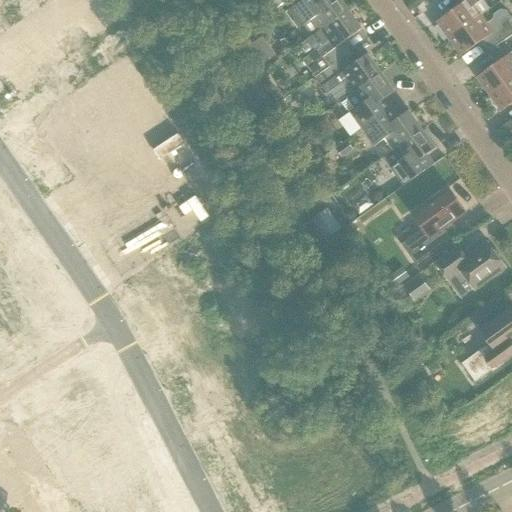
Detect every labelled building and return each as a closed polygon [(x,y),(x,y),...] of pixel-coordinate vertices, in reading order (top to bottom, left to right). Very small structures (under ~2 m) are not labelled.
[(18,0),(0,0),(0,17),(6,26),(26,12),(18,0)] [(18,0),(26,12),(42,0),(18,0)] [(285,0),(274,0),(269,4),(274,11),(287,1),(285,0)] [(312,20),(320,31),(349,11),(340,0),(323,0),(315,6),(310,0),(303,0),(285,13),(298,29),(300,27),(301,28),(312,20)] [(449,39),(481,16),(489,11),(481,0),(455,0),(459,6),(436,22),(439,25),(434,28),(444,41),(448,38),(449,39)] [(504,41),(511,36),(511,35),(511,25),(511,24),(511,18),(505,10),(500,9),(492,14),(492,19),(486,23),(481,16),(449,39),(461,56),(484,40),(491,51),(504,41)] [(320,31),(298,47),(306,57),(303,59),(315,76),(341,59),(349,53),(342,44),(362,29),(349,11),(320,31)] [(264,36),(252,45),(265,63),(276,54),(264,36)] [(348,69),(341,59),(315,76),(328,94),(344,82),(353,93),(381,73),(368,54),(348,69)] [(477,78),(489,95),(511,78),(511,58),(509,55),(477,78)] [(353,93),(347,97),(355,108),(350,112),(363,130),(385,114),(378,104),(389,97),(395,92),(381,73),(353,93)] [(511,78),(489,95),(501,112),(511,104),(511,78)] [(277,85),(269,90),(276,102),(285,97),(277,85)] [(385,114),(363,130),(375,147),(384,139),(393,151),(422,130),(409,111),(402,115),(392,123),(385,114)] [(304,130),(295,114),(284,121),(293,137),(304,130)] [(422,130),(393,151),(382,158),(403,187),(423,173),(416,163),(436,149),(422,130)] [(314,148),(308,139),(300,145),(307,154),(314,148)] [(331,171),(326,162),(316,167),(321,177),(331,171)] [(324,199),(340,223),(357,212),(340,188),(324,199)] [(446,228),(466,213),(448,189),(412,215),(423,229),(401,245),(416,266),(454,239),(446,228)] [(328,239),(343,228),(329,208),(314,220),(328,239)] [(458,247),(435,264),(449,282),(462,272),(475,290),(506,268),(487,243),(466,258),(458,247)] [(391,290),(393,289),(410,276),(404,267),(385,281),(391,290)] [(407,283),(403,286),(414,300),(418,297),(407,283)] [(511,341),(511,340),(511,306),(480,330),(490,344),(463,364),(476,381),(511,355),(511,341)] [(432,351),(422,357),(427,366),(437,360),(432,351)]
